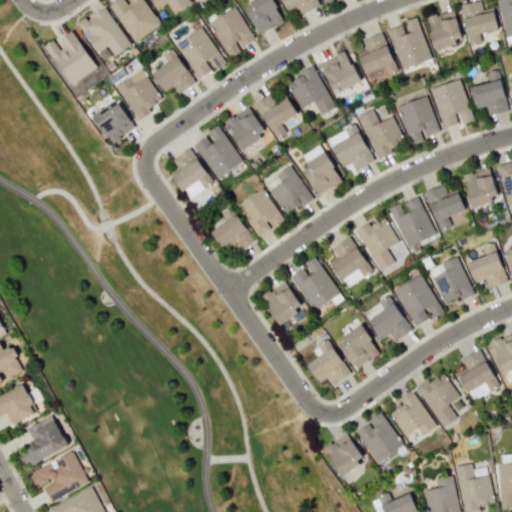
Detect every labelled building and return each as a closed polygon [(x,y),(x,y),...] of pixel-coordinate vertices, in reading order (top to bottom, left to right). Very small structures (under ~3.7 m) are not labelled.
[(134,42),(160,23),(143,0),(112,0),(107,4),(134,42)] [(166,3),(172,13),(189,3),(187,0),(150,0),(156,9),(166,3)] [(283,20),(271,0),(252,0),(242,6),(258,34),(283,20)] [(281,0),(286,10),(296,5),(300,14),(318,5),(315,0),(281,0)] [(479,0),(460,4),(469,45),(480,42),(478,33),(497,28),(492,7),(481,9),(479,0)] [(511,0),(497,0),(505,43),(511,41),(511,0)] [(207,22),(228,57),(240,50),(238,47),(253,38),(234,6),(207,22)] [(425,17),(435,49),(462,41),(452,9),(425,17)] [(401,69),(430,58),(415,18),(386,28),(401,69)] [(174,43),(197,78),(212,68),(213,70),(224,62),(200,26),(174,43)] [(96,67),(71,30),(55,40),(54,38),(43,45),(70,84),(96,67)] [(364,73),(382,66),(386,75),(396,71),(382,32),(361,40),(365,50),(356,53),(364,73)] [(320,62),(332,92),(358,81),(346,51),(320,62)] [(171,85),(177,93),(194,81),(175,55),(150,73),(163,91),(171,85)] [(299,108),(312,101),(318,113),(333,106),(313,67),(285,81),(299,108)] [(114,85),(136,118),(162,101),(140,68),(114,85)] [(469,86),(474,108),(485,105),(487,114),(507,110),(498,69),(485,72),(487,82),(469,86)] [(442,128),(459,122),(459,124),(472,120),(459,78),(429,88),(442,128)] [(280,123),(296,114),(286,96),(275,102),(270,93),(254,102),(275,138),(285,132),(280,123)] [(396,106),(409,143),(423,138),(423,136),(438,131),(425,95),(396,106)] [(110,143),(134,127),(115,100),(92,116),(110,143)] [(224,120),(240,148),(265,134),(249,106),(224,120)] [(391,115),(378,121),(371,108),(357,115),(377,157),(405,143),(391,115)] [(241,162),(217,124),(204,132),(206,135),(192,144),(215,179),(241,162)] [(372,160),(357,131),(351,134),(348,127),(327,137),(341,165),(350,161),(354,169),(372,160)] [(321,152),(317,145),(301,155),(305,162),(321,152)] [(171,158),(179,170),(171,175),(180,191),(192,184),(196,191),(211,182),(189,147),(171,158)] [(317,195),(341,179),(324,152),(300,168),(317,195)] [(497,164),(505,204),(511,202),(511,164),(511,165),(510,161),(497,164)] [(268,189),(285,214),(311,197),(288,164),(274,174),(279,181),(268,189)] [(461,175),(471,206),(498,197),(488,167),(461,175)] [(464,209),(456,189),(445,193),(441,184),(423,191),(439,230),(450,225),(447,216),(464,209)] [(257,236),(271,226),(272,228),(283,220),(261,187),(235,205),(257,236)] [(387,207),(406,247),(434,233),(416,195),(400,203),(400,201),(387,207)] [(222,249),(231,243),(237,251),(253,240),(235,214),(210,231),(222,249)] [(378,270),(393,262),(386,248),(397,241),(383,217),(368,225),(367,222),(355,229),(378,270)] [(329,261),(345,287),(371,271),(350,236),(331,247),(336,256),(329,261)] [(511,243),(503,246),(511,278),(511,243)] [(486,287),(505,281),(496,250),(467,259),(473,282),(484,279),(486,287)] [(443,304),(472,291),(456,255),(428,268),(443,304)] [(311,310),(337,293),(314,256),(302,263),(304,267),(290,275),(311,310)] [(414,325),(429,317),(430,318),(442,311),(419,274),(393,290),(414,325)] [(278,324),(302,308),(284,280),(260,296),(278,324)] [(394,340),(411,328),(392,302),(367,320),(379,338),(388,333),(394,340)] [(337,340),(354,368),(378,353),(362,325),(337,340)] [(511,332),(489,341),(502,372),(511,368),(511,332)] [(318,382),(327,376),(332,384),(349,373),(326,338),(312,348),(317,356),(306,364),(318,382)] [(0,381),(1,381),(0,378),(0,372),(4,370),(7,376),(22,370),(12,346),(3,350),(0,342),(0,381)] [(460,358),(464,368),(458,371),(469,399),(497,387),(481,349),(460,358)] [(440,427),(455,418),(447,403),(458,397),(442,372),(416,387),(440,427)] [(0,394),(0,414),(4,412),(11,424),(36,410),(21,383),(0,394)] [(435,425),(412,393),(387,411),(404,435),(416,427),(421,434),(435,425)] [(376,462),(402,445),(379,411),(367,419),(369,421),(355,431),(376,462)] [(67,445),(50,414),(24,428),(33,445),(26,448),(33,463),(67,445)] [(339,476),(364,461),(347,432),(322,447),(339,476)] [(27,472),(34,488),(42,485),(49,500),(87,482),(73,451),(27,472)] [(499,507),(511,506),(511,503),(511,461),(492,463),(492,477),(498,477),(499,507)] [(462,511),(478,510),(477,505),(492,503),(488,475),(473,477),(471,463),(455,465),(462,511)] [(457,511),(452,475),(434,477),(436,487),(423,489),(426,511),(457,511)] [(47,507),(49,511),(104,511),(92,486),(47,507)] [(416,511),(409,492),(391,499),(387,491),(377,496),(383,511),(416,511)]
